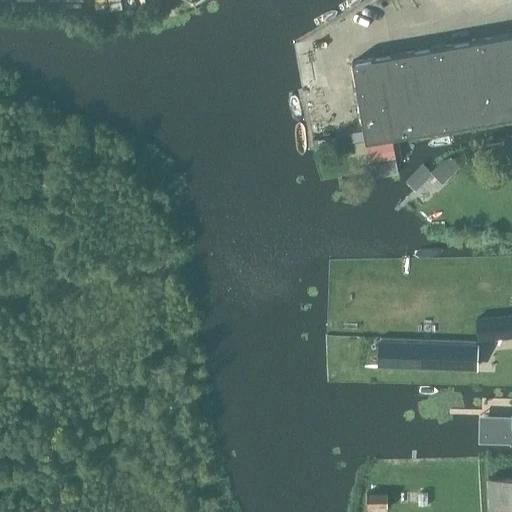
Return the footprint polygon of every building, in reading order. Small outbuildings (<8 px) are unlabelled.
[(366,142),(511,116),(511,34),(352,62),(366,142)] [(511,139),(503,141),(506,167),(511,165),(511,139)] [(393,140),(367,144),(370,161),(396,157),(393,140)] [(511,311),(477,316),(480,338),(511,334),(511,311)] [(478,358),(478,342),(347,338),(347,339),(346,354),(475,358),(478,358)] [(511,511),(511,477),(488,478),(489,511),(511,511)] [(366,506),(387,506),(387,492),(366,493),(366,506)]
